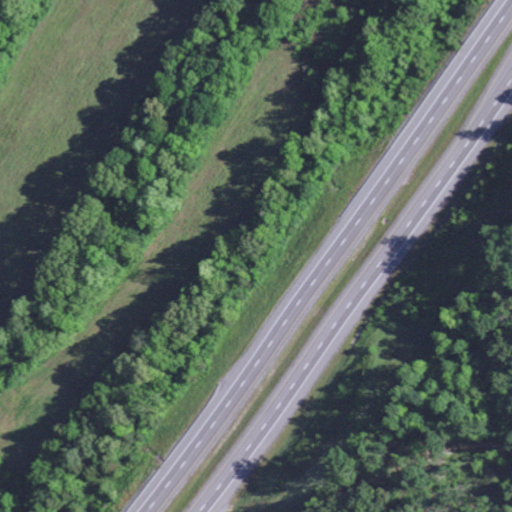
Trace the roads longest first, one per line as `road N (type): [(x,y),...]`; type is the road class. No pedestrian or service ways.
road 1 (trunk): [(511,14),(151,511)]
road 2 (trunk): [(202,511),(511,83)]
